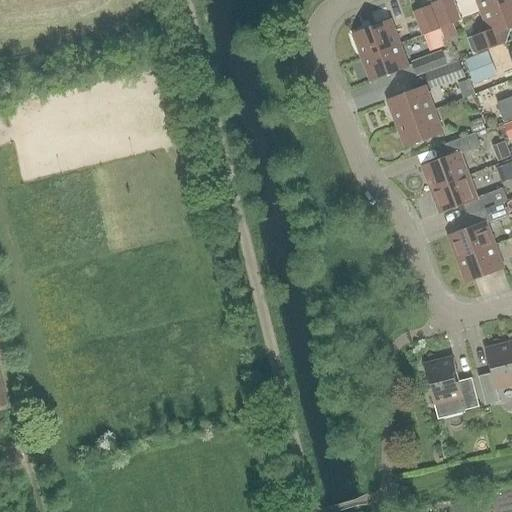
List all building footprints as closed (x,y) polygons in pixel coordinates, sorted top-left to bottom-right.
[(440,29),(452,24),(461,21),(452,0),(442,0),(431,5),(440,29)] [(511,1),(511,0),(476,0),(482,13),(511,1)] [(511,27),(511,1),(482,13),(490,35),(469,43),(474,55),(505,44),(501,32),(511,27)] [(438,29),(430,5),(414,11),(423,35),(438,29)] [(362,58),(399,44),(390,21),(353,35),(362,58)] [(408,67),(399,44),(362,58),(371,81),(408,67)] [(417,76),(446,65),(441,51),(411,62),(417,76)] [(474,84),(490,78),(481,54),(465,60),(474,84)] [(425,74),(431,90),(465,78),(459,61),(425,74)] [(397,124),(434,110),(425,87),(388,101),(397,124)] [(511,97),(497,104),(504,123),(511,119),(511,97)] [(442,133),(434,110),(397,124),(405,147),(442,133)] [(431,190),(468,176),(460,154),(480,146),(475,134),(445,145),(450,157),(422,167),(431,190)] [(477,199),(468,176),(431,190),(440,213),(477,199)] [(485,209),(501,203),(507,201),(503,189),(480,198),(485,209)] [(457,260),(494,246),(486,224),(506,216),(501,203),(485,209),(471,214),(476,226),(449,237),(457,260)] [(503,268),(494,246),(457,260),(466,283),(503,268)] [(495,388),(511,383),(511,355),(509,345),(485,351),(491,374),(479,377),(486,405),(499,402),(495,388)] [(424,366),(434,404),(438,420),(466,412),(466,410),(479,407),(472,379),(459,382),(453,359),(424,366)]
